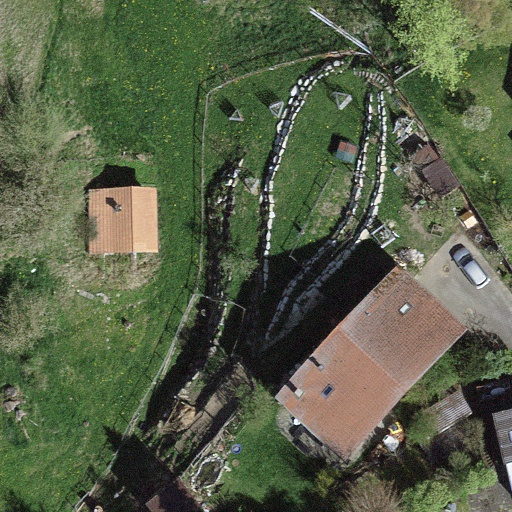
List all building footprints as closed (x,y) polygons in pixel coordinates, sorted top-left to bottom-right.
[(511,95),(482,122),(511,156),(511,95)] [(93,252),(151,252),(150,197),(92,196),(93,252)] [(398,282),(289,400),(327,435),(354,406),(371,421),(452,333),(398,282)] [(432,437),(471,413),(458,392),(419,416),(432,437)] [(511,418),(496,423),(511,488),(511,418)]
